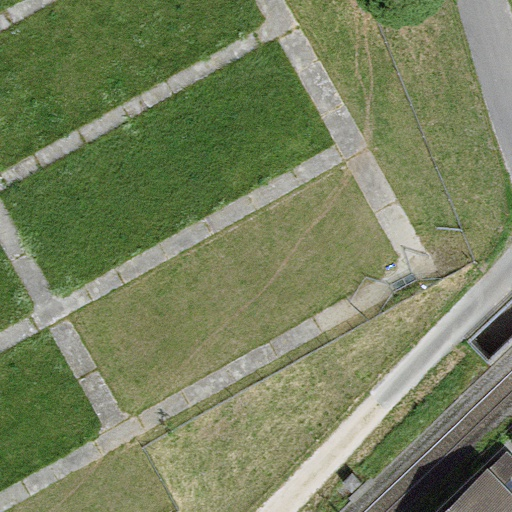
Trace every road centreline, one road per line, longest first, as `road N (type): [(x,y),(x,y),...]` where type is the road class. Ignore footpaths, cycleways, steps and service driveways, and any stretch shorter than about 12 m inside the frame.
road 1 (residential): [(511,270),(385,401)]
road 2 (track): [(385,401),(279,511)]
